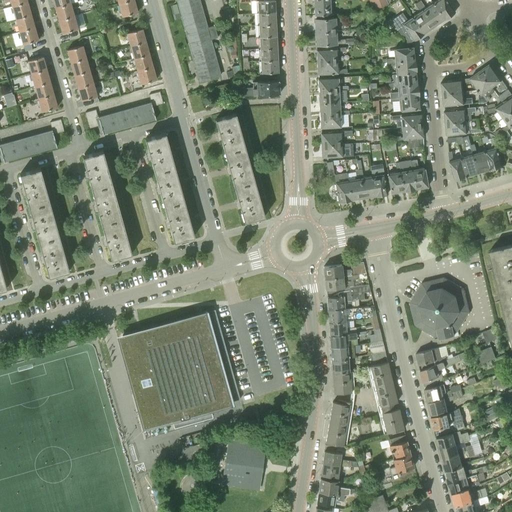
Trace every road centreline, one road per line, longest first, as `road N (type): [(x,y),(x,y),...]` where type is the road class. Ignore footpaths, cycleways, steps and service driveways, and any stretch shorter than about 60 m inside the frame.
road 1 (unclassified): [(440,511),(372,230)]
road 2 (residential): [(304,265),(314,384),(297,511)]
road 3 (residential): [(0,333),(225,269)]
road 4 (residential): [(297,224),(288,0)]
road 5 (residential): [(80,149),(38,0)]
road 6 (residential): [(443,212),(428,72)]
road 7 (residential): [(41,291),(6,169)]
road 8 (residential): [(165,256),(131,134)]
road 9 (residential): [(216,241),(182,119)]
road 10 (residential): [(103,273),(67,152)]
road 11 (residential): [(182,119),(149,0)]
